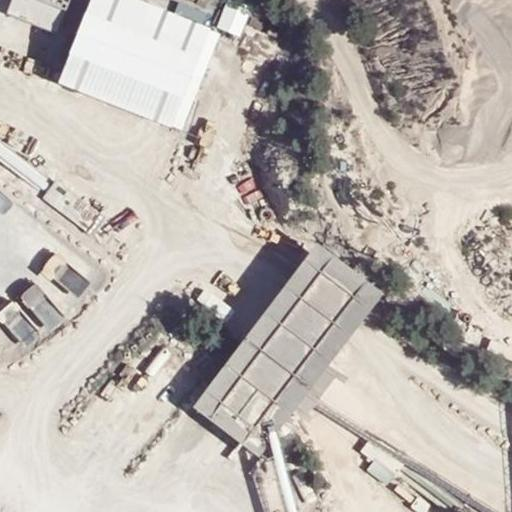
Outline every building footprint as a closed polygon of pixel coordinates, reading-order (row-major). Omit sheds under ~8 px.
[(12,0),(7,13),(57,34),(70,0),(12,0)] [(91,0),(70,0),(57,34),(75,41),(91,0)] [(91,0),(75,41),(59,80),(172,126),(211,30),(136,0),(91,0)] [(0,158),(0,173),(82,233),(88,223),(0,158)] [(125,273),(141,253),(93,218),(88,223),(82,233),(77,239),(125,273)] [(385,279),(316,237),(283,285),(202,402),(270,449),(349,331),(385,279)] [(440,499),(455,475),(410,445),(396,467),(440,499)]
